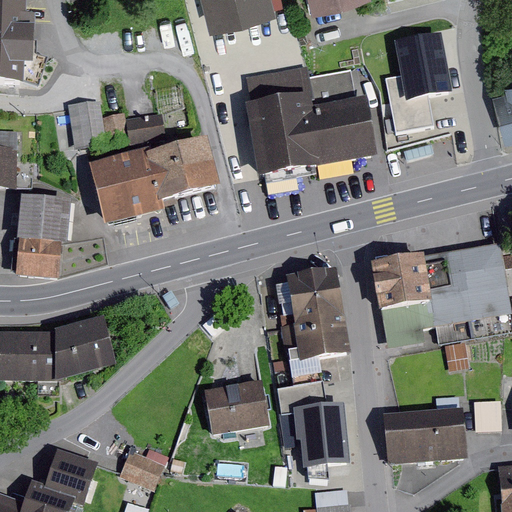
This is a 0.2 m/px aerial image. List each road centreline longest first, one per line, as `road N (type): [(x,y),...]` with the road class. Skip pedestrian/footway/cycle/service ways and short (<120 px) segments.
road 1 (residential): [(203,259),(202,303),(139,370),(68,424),(0,452)]
road 2 (residential): [(386,511),(348,221)]
road 3 (tertiary): [(0,303),(203,259)]
road 4 (residential): [(486,0),(475,54),(493,183)]
road 5 (tertiary): [(203,259),(348,221)]
road 6 (tertiary): [(348,221),(493,183)]
road 7 (residential): [(400,511),(511,456)]
